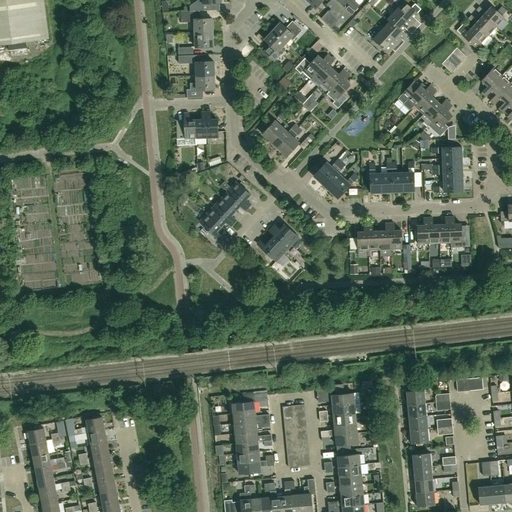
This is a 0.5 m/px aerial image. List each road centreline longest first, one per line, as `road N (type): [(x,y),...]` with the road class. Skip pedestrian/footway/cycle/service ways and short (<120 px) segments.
road 1 (residential): [(511,184),(493,186),(482,204),(326,213),(283,186)]
road 2 (residential): [(318,471),(279,475),(272,396),(310,393)]
